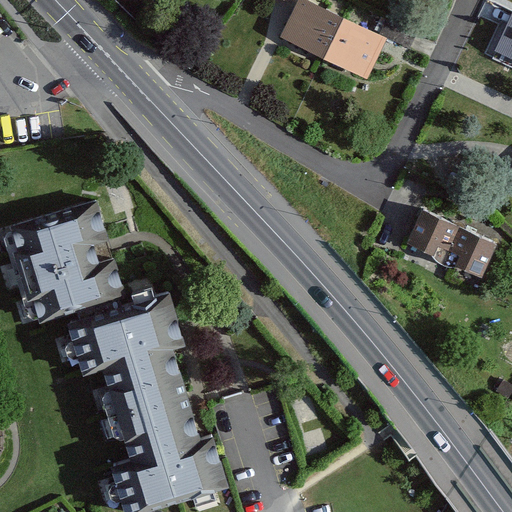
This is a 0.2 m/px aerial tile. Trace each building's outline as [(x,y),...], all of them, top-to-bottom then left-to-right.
[(297,0),(281,34),(325,56),(344,17),(309,0),(297,0)] [(511,11),(496,48),(511,54),(511,11)] [(384,37),(344,17),(325,56),(365,76),(384,37)] [(394,23),(388,36),(409,46),(415,33),(394,23)] [(95,198),(11,224),(18,247),(14,248),(30,298),(34,297),(40,319),(77,309),(117,296),(125,294),(113,255),(98,260),(92,241),(107,236),(95,198)] [(459,225),(422,209),(408,240),(445,256),(459,225)] [(495,241),(459,225),(445,256),(481,272),(495,241)] [(117,296),(77,309),(79,316),(67,320),(83,371),(103,365),(117,411),(184,391),(169,343),(183,339),(167,289),(119,304),(117,296)] [(184,391),(117,411),(131,456),(111,462),(126,511),(227,482),(212,431),(197,436),(184,391)]
